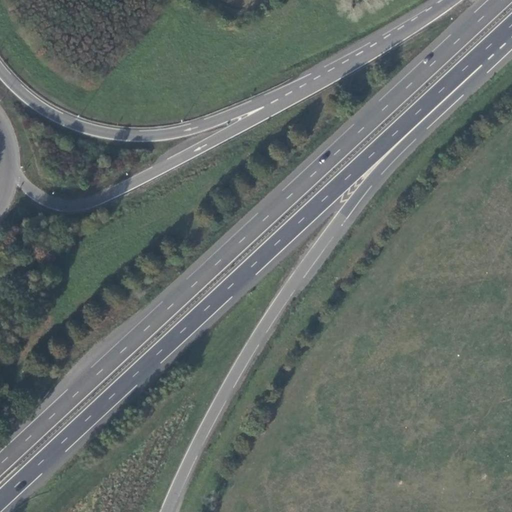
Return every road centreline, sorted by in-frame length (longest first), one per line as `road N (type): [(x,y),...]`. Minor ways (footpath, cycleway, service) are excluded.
road 1 (trunk): [(0,498),(511,23)]
road 2 (trunk): [(500,0),(0,464)]
road 3 (trunk): [(165,511),(214,407),(275,308),(383,168),(511,45)]
road 4 (trunk): [(337,68),(92,200),(43,200),(9,170)]
road 5 (trunk): [(337,68),(221,120),(158,134),(79,126),(29,100),(0,71)]
road 6 (trunk): [(449,0),(337,68)]
